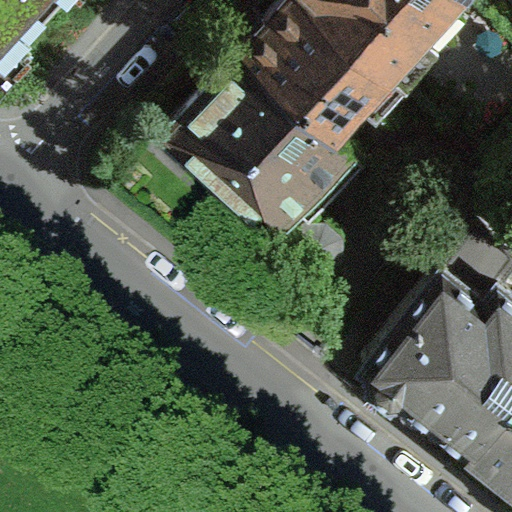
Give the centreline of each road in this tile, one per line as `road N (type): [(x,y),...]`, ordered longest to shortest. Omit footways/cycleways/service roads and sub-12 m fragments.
road 1 (residential): [(11,184),(432,511)]
road 2 (residential): [(180,0),(11,184)]
